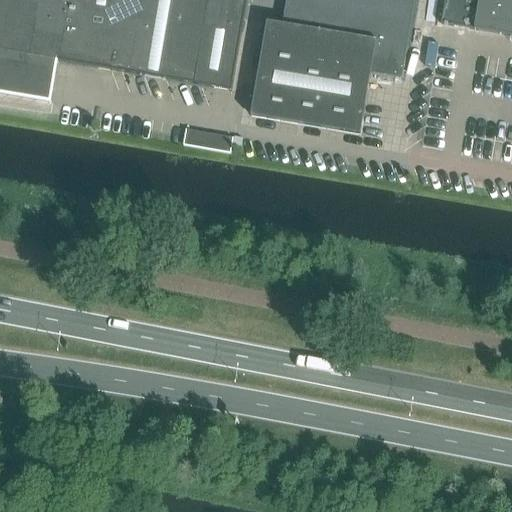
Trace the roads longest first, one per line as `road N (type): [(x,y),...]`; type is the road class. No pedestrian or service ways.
road 1 (trunk): [(511,411),(0,312)]
road 2 (trunk): [(0,364),(511,454)]
